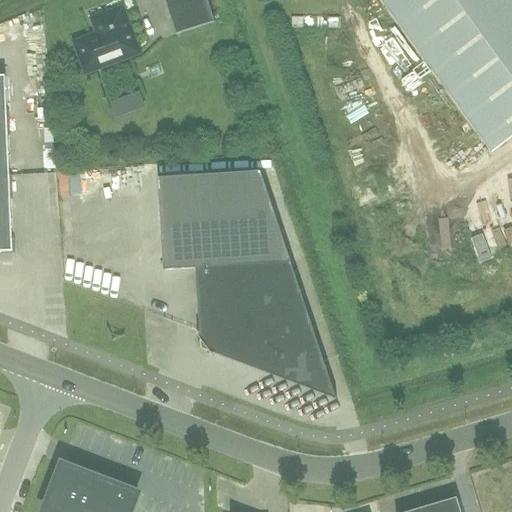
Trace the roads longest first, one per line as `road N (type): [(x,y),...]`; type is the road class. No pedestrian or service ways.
road 1 (primary): [(511,426),(386,464),(322,472),(46,373)]
road 2 (unclassified): [(0,507),(46,373)]
